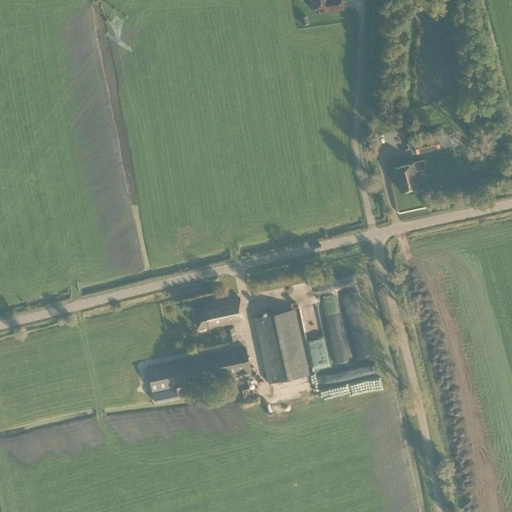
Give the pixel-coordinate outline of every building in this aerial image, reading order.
[(308,0),(310,8),(316,7),(317,13),(343,9),(341,0),(308,0)] [(414,163),(393,168),(395,175),(396,175),(398,181),(400,189),(400,191),(408,189),(409,193),(419,191),(415,172),(416,172),(415,171),(427,168),(424,159),(413,161),(414,163)] [(208,326),(208,327),(243,320),(239,298),(203,306),(204,308),(193,311),(197,328),(208,326)] [(254,318),(267,383),(308,375),(294,309),(254,318)] [(225,329),(227,341),(236,340),(233,327),(225,329)] [(147,369),(152,392),(175,387),(250,371),(245,348),(147,369)] [(334,364),(348,361),(347,352),(332,354),(334,364)] [(352,377),(374,375),(373,365),(351,367),(352,377)] [(175,387),(152,392),(154,401),(177,396),(175,387)]
